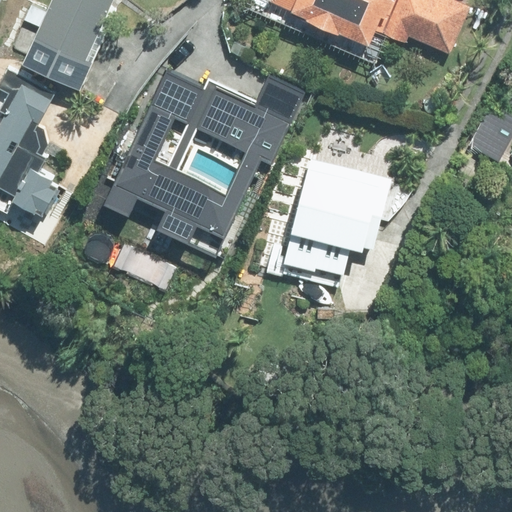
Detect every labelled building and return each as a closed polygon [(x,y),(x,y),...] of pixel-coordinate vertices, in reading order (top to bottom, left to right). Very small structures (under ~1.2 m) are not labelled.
[(116,0),(55,0),(30,60),(85,84),(115,13),(112,11),(116,0)] [(290,0),(376,37),(383,23),(412,35),(414,31),(455,48),(474,1),(470,0),(290,0)] [(315,87),(245,55),(228,92),(298,124),(315,87)] [(52,153),(42,148),(46,142),(42,128),(39,127),(59,91),(12,65),(2,84),(14,90),(8,100),(0,95),(0,200),(15,208),(22,194),(44,206),(44,205),(51,209),(65,183),(59,179),(61,174),(46,166),(52,153)] [(511,138),(511,108),(491,98),(466,147),(500,163),(511,138)] [(230,241),(266,133),(214,116),(199,161),(155,146),(153,152),(130,145),(116,188),(182,211),(178,224),(230,241)] [(391,179),(314,160),(306,192),(304,191),(284,269),(350,285),(363,237),(376,240),(391,179)]
